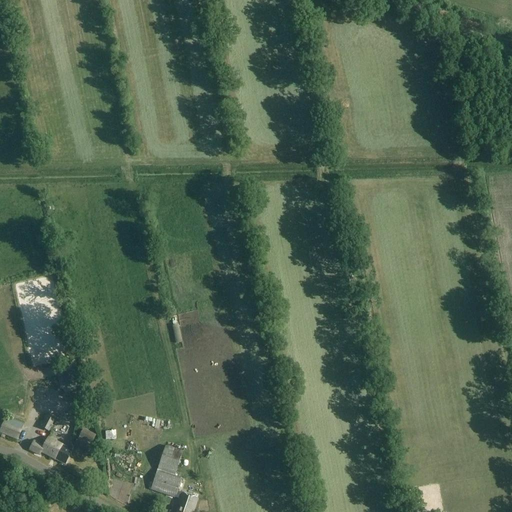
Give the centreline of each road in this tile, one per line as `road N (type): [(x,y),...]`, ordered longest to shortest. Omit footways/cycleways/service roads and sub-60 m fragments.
road 1 (unclassified): [(0,449),(115,511)]
road 2 (track): [(511,42),(399,0)]
